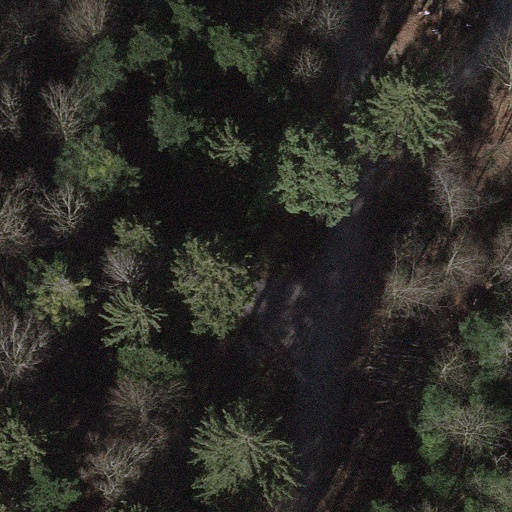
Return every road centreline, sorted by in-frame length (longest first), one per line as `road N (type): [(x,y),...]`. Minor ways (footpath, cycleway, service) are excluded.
road 1 (track): [(339,0),(369,95),(322,358)]
road 2 (track): [(322,358),(259,289),(110,232),(66,229),(0,251)]
road 3 (track): [(301,511),(322,358)]
